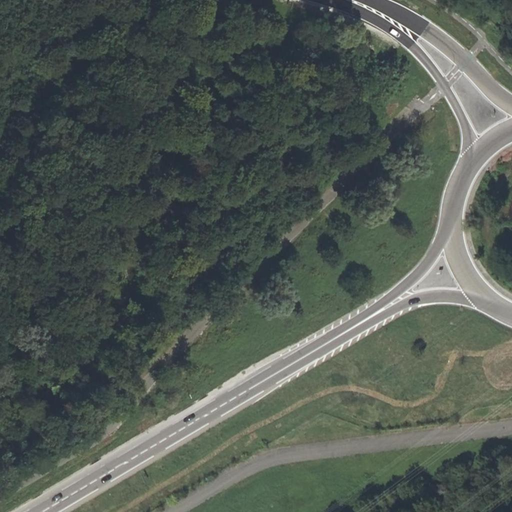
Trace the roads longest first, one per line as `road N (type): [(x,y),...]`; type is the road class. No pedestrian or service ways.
road 1 (secondary): [(378,315),(45,511)]
road 2 (secondary): [(382,11),(459,105),(468,146),(460,179)]
road 3 (secondary): [(511,106),(429,32),(382,11)]
